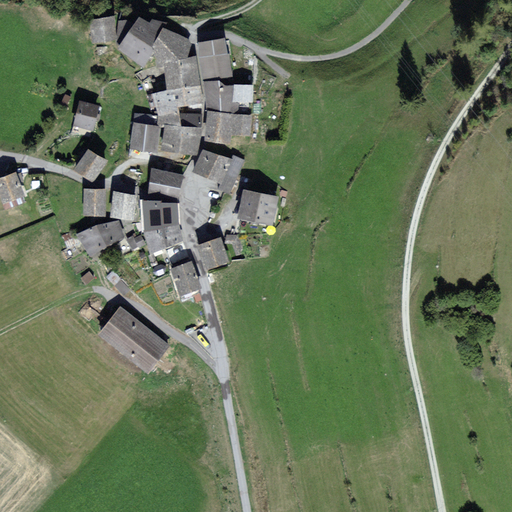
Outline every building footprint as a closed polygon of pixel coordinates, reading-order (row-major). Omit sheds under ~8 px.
[(144,63),(153,49),(162,62),(166,61),(187,56),(190,44),(186,40),(164,26),(165,24),(154,17),(150,23),(142,18),(140,16),(120,48),(144,63)] [(105,19),(80,23),(84,47),(109,44),(105,19)] [(200,43),(208,80),(220,78),(231,76),(225,39),(200,43)] [(168,88),(183,86),(198,83),(193,55),(187,56),(166,61),(168,88)] [(252,85),(220,85),(220,78),(208,80),(209,108),(233,108),(252,108),(252,85)] [(201,101),(198,83),(183,86),(186,103),(201,101)] [(177,109),(177,105),(186,103),(183,86),(168,88),(155,90),(156,97),(158,112),(177,109)] [(92,128),(98,105),(81,100),(75,123),(92,128)] [(230,140),(233,108),(209,108),(206,138),(230,140)] [(199,126),(200,115),(178,112),(177,109),(158,112),(158,115),(157,124),(160,125),(165,125),(167,126),(167,123),(199,126)] [(158,115),(135,112),(134,122),(157,124),(158,115)] [(250,133),(251,115),(235,114),(234,132),(250,133)] [(160,125),(157,124),(134,122),(131,147),(157,150),(160,125)] [(167,123),(167,126),(165,125),(163,148),(196,152),(199,126),(167,123)] [(106,160),(89,148),(76,168),(93,179),(106,160)] [(243,160),(234,156),(232,160),(204,149),(195,170),(224,182),(221,188),(230,192),(243,160)] [(184,173),(153,167),(148,192),(179,198),(184,173)] [(20,181),(23,180),(21,173),(17,175),(16,171),(0,177),(0,190),(7,208),(24,201),(21,194),(24,193),(20,181)] [(106,189),(85,188),(84,212),(105,213),(106,189)] [(278,195),(245,189),(239,215),(272,222),(278,195)] [(136,195),(114,192),(111,214),(133,217),(136,195)] [(144,200),(145,228),(146,228),(161,225),(173,222),(173,205),(160,205),(160,200),(144,200)] [(123,236),(118,221),(79,234),(90,252),(123,236)] [(173,222),(161,225),(146,228),(151,249),(180,238),(173,222)] [(128,238),(133,249),(147,242),(141,231),(128,238)] [(228,259),(220,237),(199,244),(206,267),(228,259)] [(200,286),(191,261),(172,268),(182,293),(200,286)] [(90,272),(83,277),(86,282),(94,277),(90,272)] [(168,344),(121,307),(100,332),(148,370),(168,344)]
